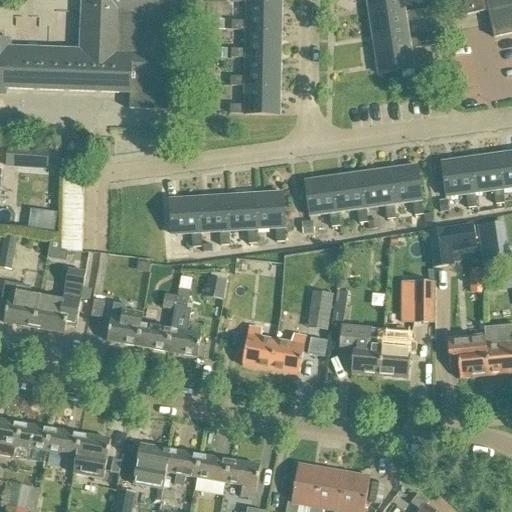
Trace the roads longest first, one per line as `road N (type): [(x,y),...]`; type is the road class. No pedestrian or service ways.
road 1 (residential): [(511,453),(260,420),(0,372)]
road 2 (residential): [(98,243),(97,176),(308,145)]
road 3 (residential): [(308,145),(511,118)]
road 4 (residential): [(308,145),(309,0)]
